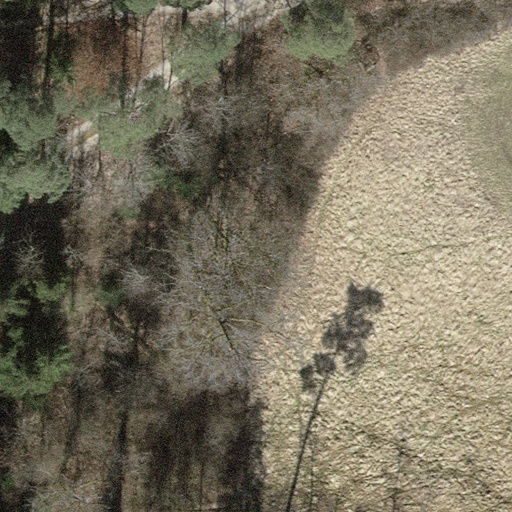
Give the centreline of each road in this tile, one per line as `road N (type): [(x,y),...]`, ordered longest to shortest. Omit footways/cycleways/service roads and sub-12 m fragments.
road 1 (track): [(286,0),(207,38),(0,188)]
road 2 (track): [(0,7),(187,0)]
